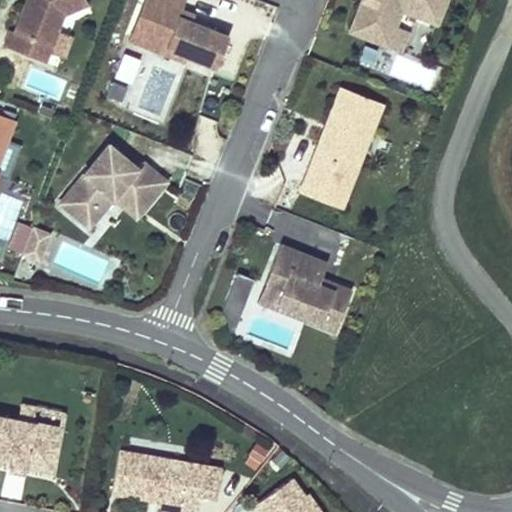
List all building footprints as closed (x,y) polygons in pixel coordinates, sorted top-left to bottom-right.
[(29,0),(16,33),(12,30),(6,46),(47,62),(52,51),(59,32),(65,17),(85,9),(80,0),(29,0)] [(216,67),(228,36),(192,22),(179,17),(181,11),(185,0),(143,0),(136,21),(153,28),(148,40),(165,47),(163,53),(185,62),(187,56),(216,67)] [(436,23),(445,0),(366,0),(367,1),(360,4),(350,30),(387,45),(395,26),(401,9),(436,23)] [(192,22),(194,15),(181,11),(179,17),(192,22)] [(148,40),(153,28),(136,21),(128,39),(163,53),(165,47),(148,40)] [(401,51),(409,32),(395,26),(387,45),(401,51)] [(72,37),(59,32),(52,51),(64,56),(72,37)] [(123,50),(113,76),(131,83),(141,57),(123,50)] [(388,103),(342,85),(300,190),(347,208),(388,103)] [(0,145),(11,116),(0,111),(0,145)] [(166,181),(142,161),(136,167),(108,143),(59,203),(83,222),(107,193),(113,198),(119,190),(142,210),(166,181)] [(137,217),(142,210),(119,190),(113,198),(137,217)] [(89,228),(113,198),(107,193),(83,222),(89,228)] [(23,249),(32,227),(20,222),(12,244),(23,249)] [(53,231),(33,224),(32,227),(23,249),(21,254),(41,262),(53,231)] [(317,284),(326,262),(280,244),(264,283),(281,290),(276,302),(291,308),(289,313),(334,331),(350,290),(332,283),(330,289),(317,284)] [(252,278),(235,272),(218,315),(235,321),(252,278)] [(276,302),(281,290),(264,283),(257,300),(289,313),(291,308),(276,302)] [(43,406),(40,416),(64,421),(67,411),(43,406)] [(51,471),(60,429),(0,416),(0,460),(12,463),(10,471),(23,473),(24,465),(51,471)] [(183,511),(197,511),(205,466),(119,451),(112,492),(150,499),(151,494),(158,495),(157,500),(181,504),(180,511),(183,511)] [(320,511),(306,493),(303,495),(291,478),(256,503),(262,511),(320,511)]
